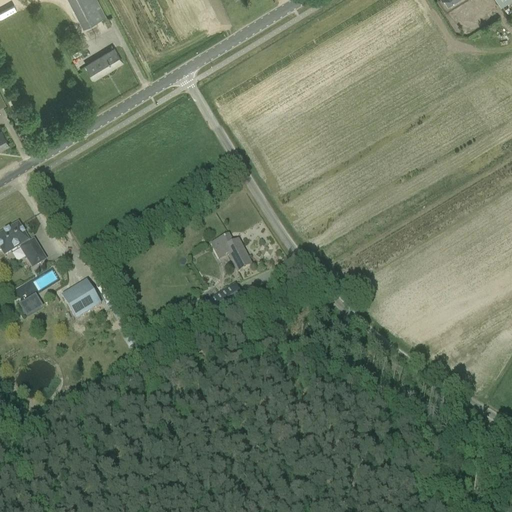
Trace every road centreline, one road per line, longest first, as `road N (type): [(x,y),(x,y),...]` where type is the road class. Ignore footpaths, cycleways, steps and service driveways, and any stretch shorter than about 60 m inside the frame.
road 1 (unclassified): [(511,429),(343,314),(301,263),(181,71)]
road 2 (tertiary): [(0,183),(181,71)]
road 3 (tertiary): [(181,71),(297,0)]
